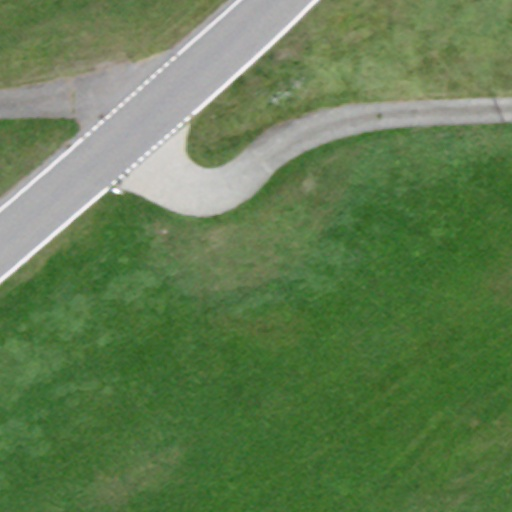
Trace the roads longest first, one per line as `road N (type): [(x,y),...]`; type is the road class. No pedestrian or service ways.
road 1 (track): [(0,108),(71,104),(98,114),(178,183),(217,190),(325,124),(511,110)]
road 2 (unclassified): [(0,241),(277,0)]
